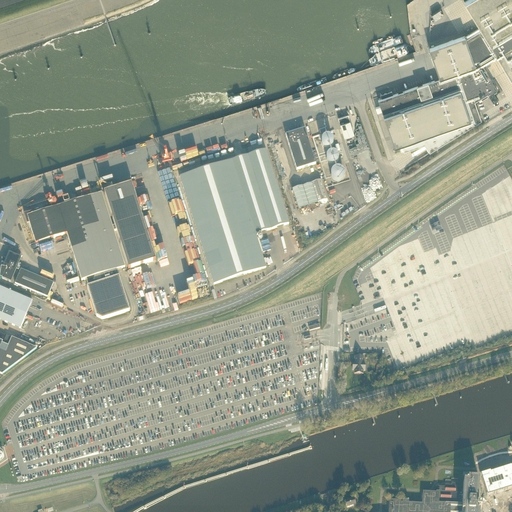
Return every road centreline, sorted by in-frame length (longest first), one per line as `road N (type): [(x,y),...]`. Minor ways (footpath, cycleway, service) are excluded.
road 1 (secondary): [(0,402),(37,368),(76,349),(257,293),(398,194)]
road 2 (unclassified): [(355,90),(11,200),(0,227)]
road 3 (tertiary): [(16,488),(251,431)]
road 4 (secondary): [(398,194),(511,118)]
road 5 (tertiary): [(384,392),(511,354)]
